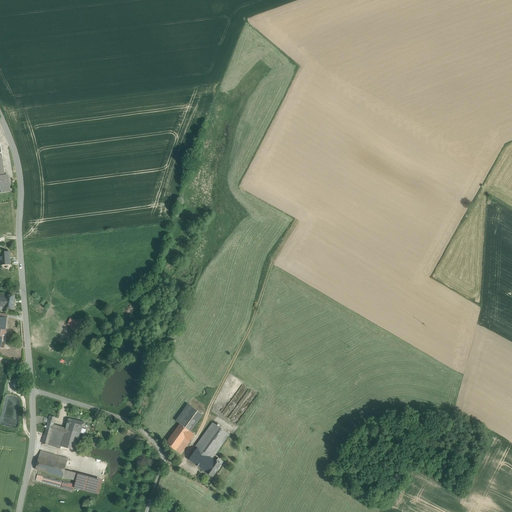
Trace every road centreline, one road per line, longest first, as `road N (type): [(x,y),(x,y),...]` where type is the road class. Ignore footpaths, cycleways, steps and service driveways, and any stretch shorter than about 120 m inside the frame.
road 1 (tertiary): [(0,115),(19,179),(31,388)]
road 2 (residential): [(146,511),(165,455),(151,438),(124,419),(31,388)]
road 3 (tertiary): [(31,388),(33,444),(19,511)]
